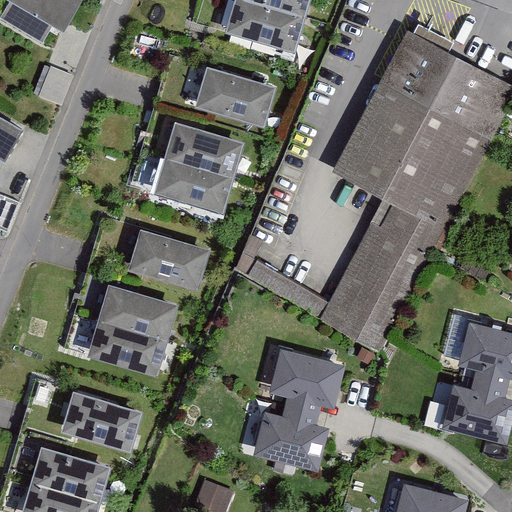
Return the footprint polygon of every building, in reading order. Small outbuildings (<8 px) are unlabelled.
[(8,0),(10,1),(0,17),(0,18),(42,44),(53,26),(64,32),(83,0),(8,0)] [(247,0),(235,0),(226,32),(295,52),(305,17),(247,0)] [(310,0),(247,0),(305,17),(310,0)] [(511,98),(511,88),(406,28),(327,167),(385,200),(328,300),(254,258),(262,245),(256,241),(242,266),(373,341),(511,98)] [(277,87),(207,64),(193,107),(263,130),(277,87)] [(51,66),(38,97),(62,106),(74,75),(51,66)] [(24,129),(0,115),(0,159),(5,163),(24,129)] [(245,140),(176,120),(165,159),(234,179),(245,140)] [(165,159),(155,193),(224,213),(234,179),(165,159)] [(0,194),(0,229),(7,232),(20,202),(0,194)] [(210,247),(140,226),(127,268),(197,289),(210,247)] [(179,301),(109,280),(98,321),(167,340),(179,301)] [(88,355),(157,375),(167,340),(98,321),(88,355)] [(511,332),(471,323),(461,364),(478,368),(475,380),(508,388),(511,379),(511,332)] [(282,350),(272,390),(288,394),(285,407),(319,416),(323,407),(335,410),(346,365),(282,350)] [(453,384),(442,428),(508,444),(511,427),(511,398),(506,397),(508,388),(475,380),(473,389),(453,384)] [(141,407),(75,387),(61,429),(128,450),(141,407)] [(265,411),(253,453),(318,470),(330,427),(317,423),(319,416),(285,407),(283,416),(265,411)] [(32,484),(99,503),(109,467),(42,448),(32,484)] [(204,480),(196,504),(220,511),(227,511),(235,490),(204,480)] [(466,511),(470,498),(404,482),(396,511),(466,511)] [(24,511),(96,511),(99,503),(32,484),(24,511)]
